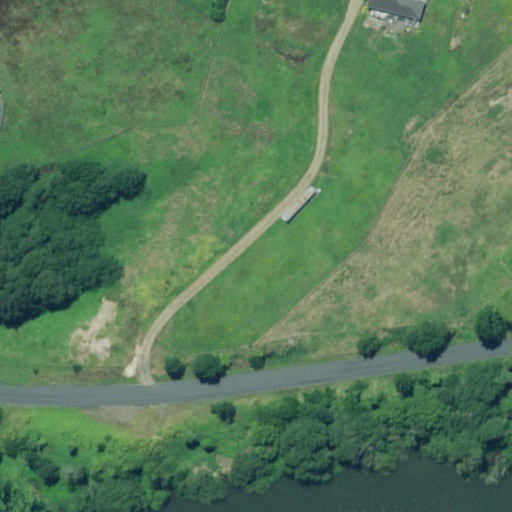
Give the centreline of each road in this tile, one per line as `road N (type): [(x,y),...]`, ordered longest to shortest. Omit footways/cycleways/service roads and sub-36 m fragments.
road 1 (unclassified): [(511,348),(95,397),(0,395)]
road 2 (track): [(145,392),(140,370),(156,326),(309,174),(321,137),(323,79),(354,0)]
